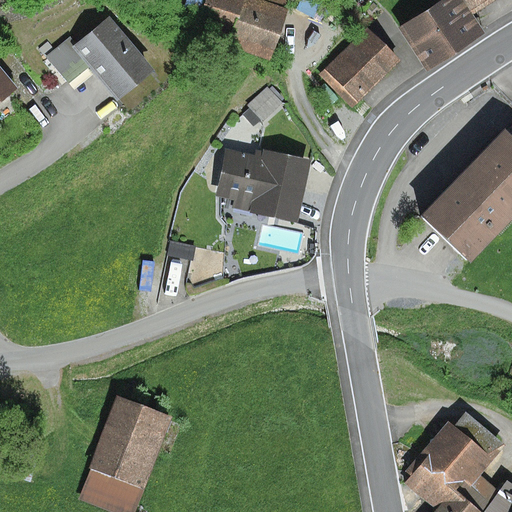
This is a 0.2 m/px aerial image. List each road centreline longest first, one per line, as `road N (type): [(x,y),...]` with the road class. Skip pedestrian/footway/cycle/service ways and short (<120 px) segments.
road 1 (residential): [(350,286),(279,287),(127,339),(0,360)]
road 2 (tertiary): [(350,286),(348,222),(384,139),(433,94),(511,42)]
road 3 (tertiary): [(390,511),(350,286)]
road 4 (residential): [(511,315),(432,291),(350,286)]
